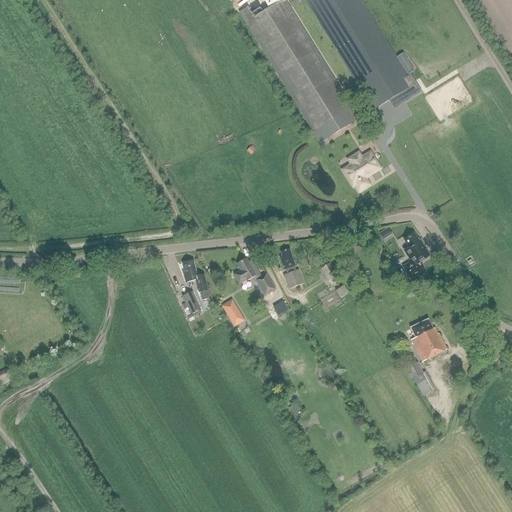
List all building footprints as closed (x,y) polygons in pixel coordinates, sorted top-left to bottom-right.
[(320,143),(358,119),(284,0),(283,0),(254,18),(248,7),(239,12),(320,143)] [(305,0),(374,109),(399,93),(404,102),(413,97),(421,92),(410,74),(408,75),(406,77),(358,0),(305,0)] [(255,151),(250,147),(247,151),(251,155),(255,151)] [(363,178),(378,169),(369,154),(361,160),(358,155),(349,160),(352,165),(353,167),(346,172),(344,170),(353,185),(355,184),(359,190),(368,185),(363,178)] [(413,234),(404,240),(408,247),(403,250),(411,262),(403,267),(412,282),(427,272),(422,266),(419,268),(417,264),(429,256),(419,240),(418,241),(413,234)] [(287,274),(284,275),(289,289),(303,284),(298,270),(295,271),(294,267),(296,266),(294,261),(293,261),(289,250),(281,253),(282,257),(280,258),(284,270),(285,270),(287,274)] [(239,285),(246,281),(247,282),(251,280),(253,283),(255,282),(264,297),(276,291),(266,275),(261,278),(252,263),(249,264),(246,260),(237,265),(241,271),(234,275),(239,285)] [(198,293),(200,293),(202,301),(212,298),(210,289),(207,289),(203,276),(198,277),(197,273),(196,273),(193,262),(182,265),(184,273),(183,273),(185,283),(195,281),(198,293)] [(332,286),(340,280),(330,264),(321,269),(332,286)] [(348,293),(343,285),(334,290),(339,298),(348,293)] [(200,311),(192,292),(182,297),(185,303),(187,308),(190,315),(200,311)] [(232,300),(222,306),(228,316),(238,310),(232,300)] [(427,319),(410,328),(416,338),(411,341),(413,346),(422,363),(447,350),(439,334),(435,336),(427,319)] [(423,396),(432,391),(418,363),(406,369),(411,380),(414,379),(423,396)] [(0,372),(0,385),(12,379),(7,369),(0,372)]
